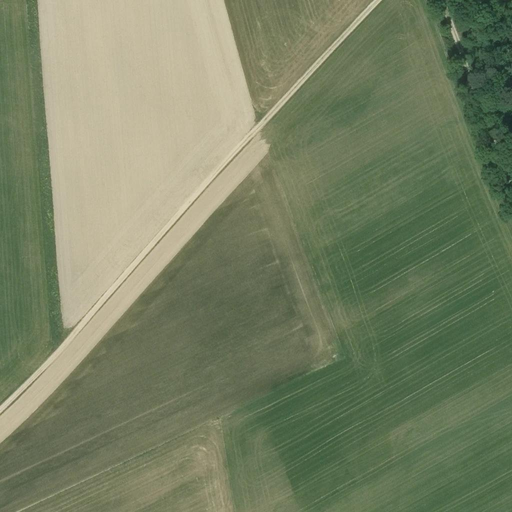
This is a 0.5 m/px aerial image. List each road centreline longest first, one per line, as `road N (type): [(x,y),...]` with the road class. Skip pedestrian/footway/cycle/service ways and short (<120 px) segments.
road 1 (track): [(0,400),(378,0)]
road 2 (track): [(439,0),(511,189)]
